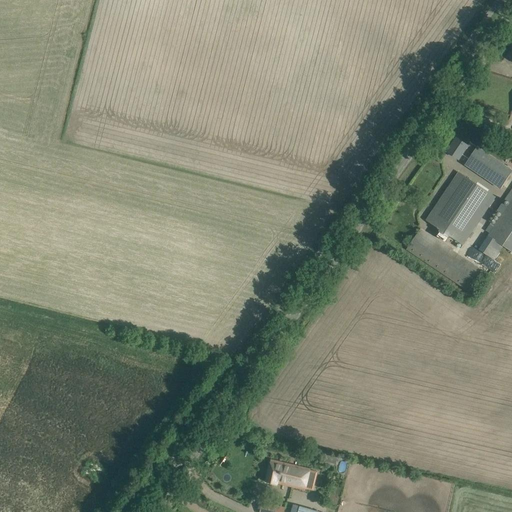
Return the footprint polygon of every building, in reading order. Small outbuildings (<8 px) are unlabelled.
[(465,165),(501,189),(511,172),(511,170),(470,142),(468,146),(456,138),(447,152),(459,160),(463,153),(470,158),(465,165)] [(436,206),(426,221),(434,226),(462,245),(472,231),(480,219),(495,197),(486,191),(475,184),(467,178),(459,172),(444,194),(436,206)] [(488,236),(479,250),(494,260),(495,260),(503,246),(511,251),(511,188),(505,199),(511,202),(508,207),(502,203),(497,211),(502,214),(495,225),(491,223),(486,231),(490,233),(488,236)] [(420,229),(407,249),(470,292),(483,272),(420,229)] [(271,460),(266,482),(278,485),(279,483),(305,489),(305,488),(313,490),(317,472),(310,470),(310,469),(271,460)] [(262,503),(260,511),(275,511),(277,507),(262,503)]
